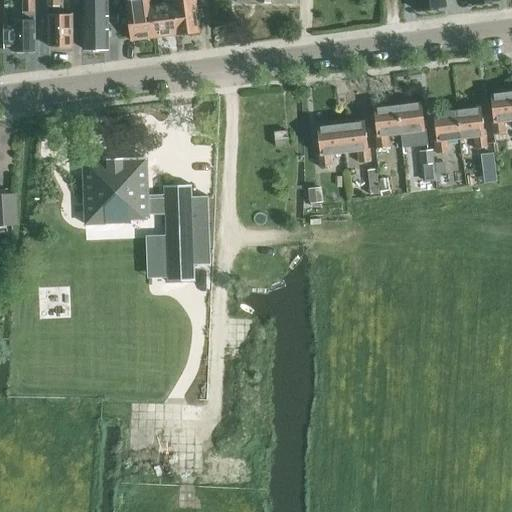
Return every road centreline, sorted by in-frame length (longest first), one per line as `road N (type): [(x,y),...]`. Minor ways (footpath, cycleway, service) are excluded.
road 1 (tertiary): [(0,93),(511,26)]
road 2 (track): [(187,433),(213,407),(227,237),(226,63)]
road 3 (track): [(185,505),(187,433),(132,414),(87,413)]
